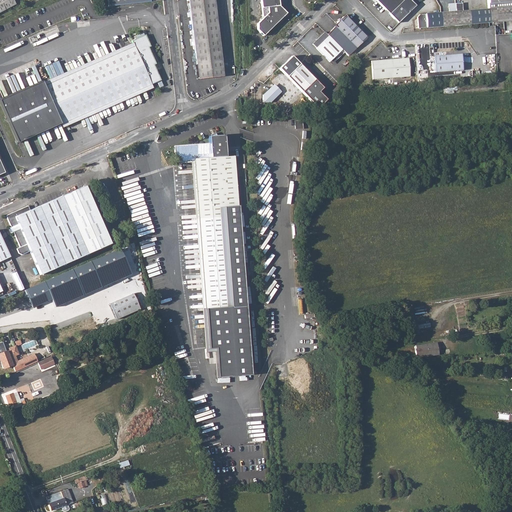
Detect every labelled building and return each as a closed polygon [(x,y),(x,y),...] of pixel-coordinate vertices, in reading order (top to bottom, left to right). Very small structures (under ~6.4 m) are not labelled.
[(12,0),(0,0),(0,12),(15,4),(12,0)] [(214,0),(188,0),(190,14),(199,80),(224,77),(214,0)] [(261,0),(262,6),(267,5),(268,11),(258,22),(257,29),(263,35),(286,12),(279,4),(278,0),(261,0)] [(374,0),(388,15),(403,0),(374,0)] [(407,0),(403,0),(388,15),(397,24),(414,6),(407,0)] [(511,0),(488,0),(489,9),(446,13),(425,15),(426,28),(475,24),(511,20),(511,0)] [(334,28),(328,33),(340,45),(346,40),(355,49),(365,39),(344,16),(340,20),(337,20),(337,23),(333,27),(334,28)] [(323,33),(312,44),(316,48),(315,49),(328,63),(333,58),(336,60),(342,54),(340,51),(337,48),(326,36),(323,33)] [(328,33),(326,36),(337,48),(340,45),(328,33)] [(134,47),(43,83),(0,103),(20,144),(61,125),(63,130),(153,89),(151,85),(160,81),(154,65),(156,64),(149,48),(150,47),(146,36),(132,42),(133,43),(134,47)] [(461,54),(434,56),(435,72),(463,70),(461,54)] [(409,58),(371,61),(373,79),(410,76),(409,58)] [(302,63),(287,77),(291,81),(302,92),(317,78),(302,63)] [(287,77),(284,74),(279,79),(281,81),(266,95),(263,95),(263,103),(270,102),(291,81),(287,77)] [(304,129),(303,120),(296,121),(296,129),(304,129)] [(210,134),(211,137),(209,137),(209,144),(210,158),(226,157),(224,136),(217,136),(215,132),(210,134)] [(176,163),(193,162),(205,309),(207,353),(217,353),(219,378),(252,376),(238,206),(235,156),(226,157),(210,158),(209,144),(174,146),(176,163)] [(28,206),(6,216),(11,227),(9,228),(12,233),(13,232),(20,248),(16,250),(18,254),(21,255),(30,252),(40,275),(76,259),(110,244),(91,200),(85,187),(31,211),(28,206)] [(0,261),(10,257),(0,234),(0,261)] [(121,249),(26,289),(30,299),(34,307),(48,301),(53,299),(57,307),(132,274),(125,258),(121,249)] [(131,299),(108,309),(113,321),(136,311),(131,299)] [(436,343),(413,347),(415,358),(426,356),(437,354),(436,343)] [(7,351),(0,353),(0,360),(3,369),(12,365),(9,358),(15,356),(18,354),(15,346),(8,349),(10,353),(8,354),(7,351)] [(176,352),(182,378),(198,374),(191,348),(176,352)] [(34,354),(19,361),(20,362),(22,369),(37,362),(34,354)] [(45,359),(37,362),(40,368),(56,360),(54,355),(45,359)] [(15,356),(9,358),(12,365),(15,372),(22,369),(20,362),(17,363),(15,356)] [(25,403),(23,399),(19,400),(17,392),(12,394),(5,397),(9,408),(17,405),(21,403),(22,405),(25,403)] [(194,420),(197,427),(212,422),(210,415),(194,420)] [(215,425),(199,432),(205,446),(221,440),(215,425)] [(84,477),(74,480),(76,484),(78,483),(80,488),(84,487),(82,481),(85,480),(84,477)] [(67,490),(46,497),(51,511),(72,503),(67,490)] [(103,505),(109,503),(106,494),(100,495),(103,505)]
